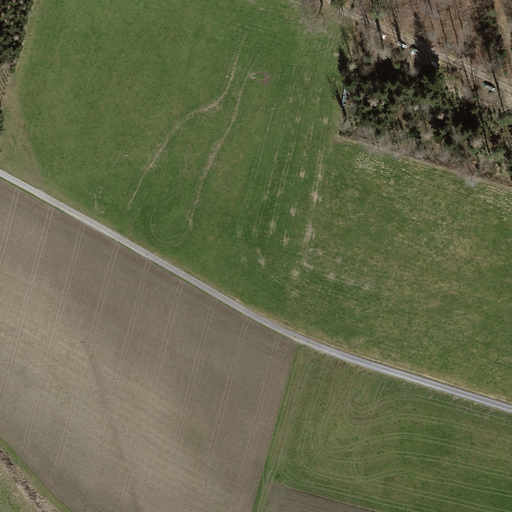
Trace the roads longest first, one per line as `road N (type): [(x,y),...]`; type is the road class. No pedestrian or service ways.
road 1 (track): [(0,172),(287,333),(511,409)]
road 2 (track): [(511,91),(360,20)]
